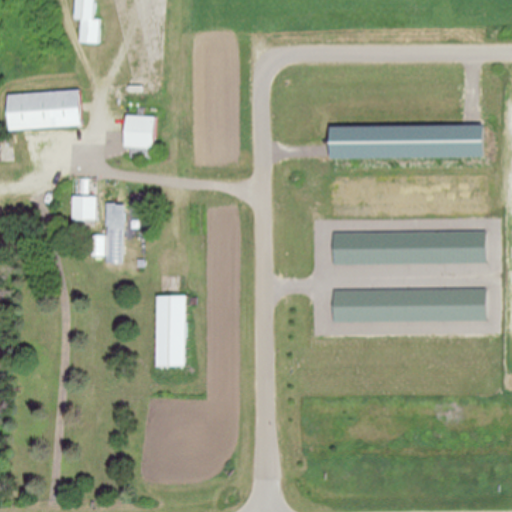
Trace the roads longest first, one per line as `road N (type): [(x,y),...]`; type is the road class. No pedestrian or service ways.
road 1 (residential): [(266,511),(260,42)]
road 2 (residential): [(260,55),(511,52)]
